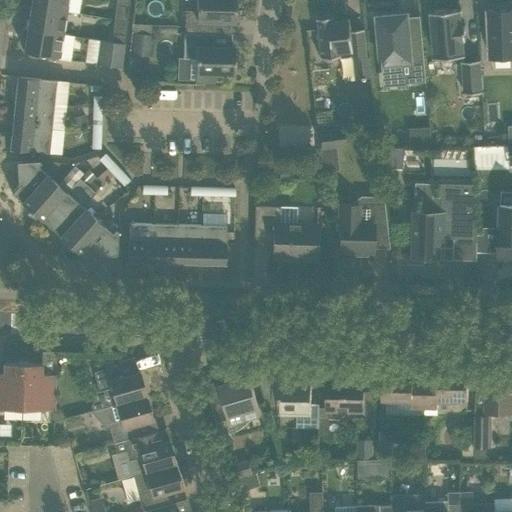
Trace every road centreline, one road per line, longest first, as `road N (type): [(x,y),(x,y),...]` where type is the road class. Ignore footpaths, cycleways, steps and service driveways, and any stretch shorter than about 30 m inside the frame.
road 1 (tertiary): [(511,333),(170,329)]
road 2 (residential): [(214,511),(170,329)]
road 3 (tertiary): [(170,329),(0,322)]
road 4 (residential): [(275,0),(252,127)]
